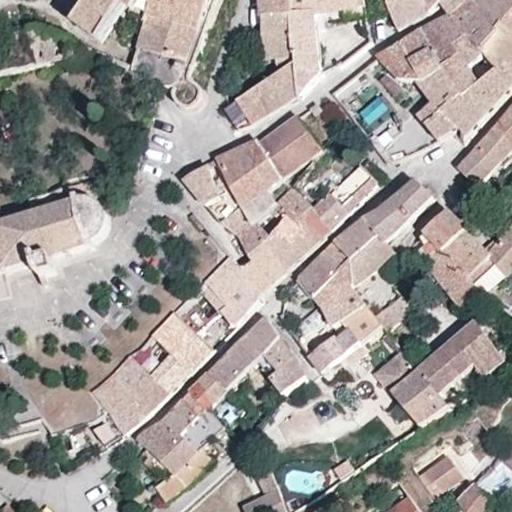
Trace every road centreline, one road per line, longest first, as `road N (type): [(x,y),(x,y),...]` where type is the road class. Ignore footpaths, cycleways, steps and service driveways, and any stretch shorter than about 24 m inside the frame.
road 1 (residential): [(462,0),(254,133),(174,144)]
road 2 (residential): [(174,144),(103,264),(61,294),(0,315)]
road 3 (residential): [(101,474),(270,299)]
road 4 (residential): [(270,299),(297,265),(402,175),(429,164)]
road 5 (residential): [(429,164),(451,191),(406,243),(400,265),(426,296)]
road 6 (residential): [(248,0),(205,115),(174,144)]
road 7 (residential): [(175,511),(269,435)]
